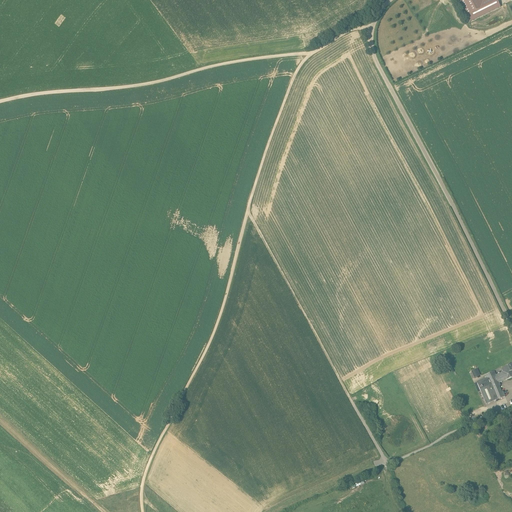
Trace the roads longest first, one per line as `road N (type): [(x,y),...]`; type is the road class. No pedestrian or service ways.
road 1 (track): [(143,511),(144,470),(217,323),(269,134),(296,70),(343,33),(372,28)]
road 2 (unclassified): [(511,327),(371,50),(374,19),(389,0)]
road 3 (track): [(0,101),(311,52)]
road 4 (track): [(247,214),(388,464)]
road 5 (track): [(280,511),(511,408)]
road 6 (track): [(0,420),(102,511)]
